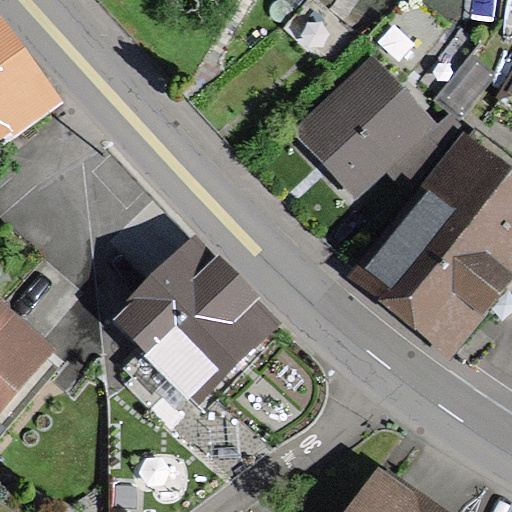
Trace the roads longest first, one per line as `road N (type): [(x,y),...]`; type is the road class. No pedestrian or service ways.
road 1 (primary): [(31,0),(196,176),(402,376)]
road 2 (residential): [(402,376),(216,511)]
road 3 (primary): [(402,376),(511,449)]
